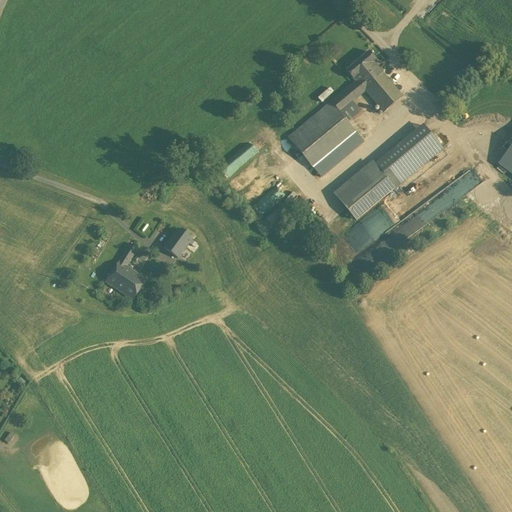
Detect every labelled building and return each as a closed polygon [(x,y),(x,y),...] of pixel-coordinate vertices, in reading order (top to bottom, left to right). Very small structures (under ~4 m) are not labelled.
[(306,50),(308,58),(321,56),(319,47),(306,50)] [(346,70),(354,80),(374,63),(378,61),(370,51),(346,70)] [(356,82),(365,93),(366,92),(385,76),(374,63),(354,80),(356,82)] [(385,76),(366,92),(383,113),(403,97),(385,76)] [(356,82),(331,103),(347,122),(360,111),(353,102),(365,93),(356,82)] [(331,103),(288,139),(314,170),(357,134),(347,122),(331,103)] [(423,126),(376,166),(379,170),(395,189),(442,149),(423,126)] [(255,140),(221,173),(228,180),(262,147),(255,140)] [(248,197),(284,168),(277,160),(242,190),(248,197)] [(341,202),(379,170),(376,166),(372,162),(334,194),(341,202)] [(379,170),(341,202),(356,221),(395,189),(379,170)] [(468,170),(395,225),(406,240),(483,182),(468,170)] [(246,197),(251,206),(287,186),(282,178),(246,197)] [(292,184),(257,207),(262,215),(298,192),(292,184)] [(354,243),(353,240),(358,237),(361,241),(370,235),(366,229),(369,228),(367,225),(345,239),(350,246),(354,243)] [(165,248),(178,258),(191,240),(178,230),(165,248)] [(131,243),(119,262),(126,267),(138,249),(131,243)] [(119,262),(106,282),(133,301),(146,280),(126,267),(119,262)] [(11,433),(4,440),(9,444),(16,437),(11,433)]
